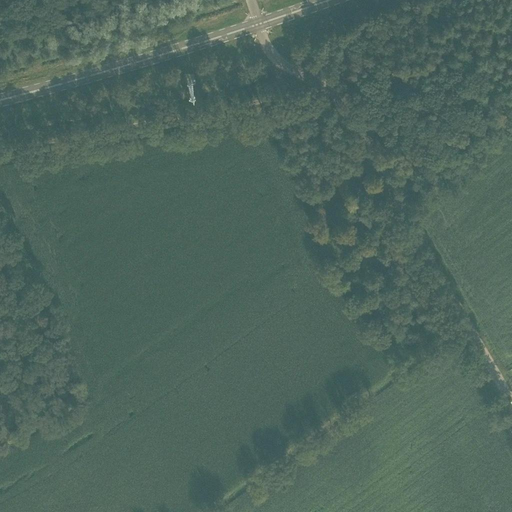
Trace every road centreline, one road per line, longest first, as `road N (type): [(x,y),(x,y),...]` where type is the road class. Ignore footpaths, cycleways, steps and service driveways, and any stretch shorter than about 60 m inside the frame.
road 1 (unclassified): [(511,413),(347,121),(322,92),(276,63),(258,24)]
road 2 (track): [(0,153),(322,92)]
road 3 (secondary): [(0,100),(258,24)]
